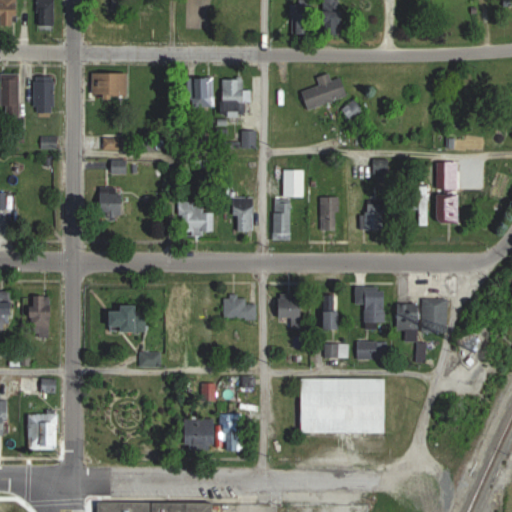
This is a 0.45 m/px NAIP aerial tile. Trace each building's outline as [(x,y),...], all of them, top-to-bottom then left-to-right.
[(0,0),(1,26),(22,26),(21,0),(0,0)] [(41,0),(42,26),(58,26),(57,0),(41,0)] [(114,0),(114,10),(127,10),(126,0),(114,0)] [(292,3),(292,35),(313,35),(313,3),(292,3)] [(130,96),(130,72),(107,72),(107,96),(130,96)] [(304,91),(311,110),(353,93),(346,76),(336,80),(333,72),(320,77),(322,84),(304,91)] [(23,117),(23,74),(5,74),(5,117),(23,117)] [(142,75),(142,105),(164,105),(164,75),(142,75)] [(59,78),(38,78),(38,111),(59,111),(59,78)] [(216,79),(198,79),(198,106),(216,106),(216,79)] [(224,111),(248,111),(248,84),(224,84),(224,111)] [(345,110),(356,122),(368,110),(357,98),(345,110)] [(61,148),(61,135),(42,135),(42,148),(61,148)] [(106,149),(125,149),(125,137),(106,137),(106,149)] [(131,159),(112,159),(112,174),(131,174),(131,159)] [(307,169),(286,169),(286,197),(307,197),(307,169)] [(103,193),(103,215),(127,215),(127,193),(103,193)] [(440,193),(440,221),(465,221),(465,193),(440,193)] [(342,196),(323,196),(323,225),(342,225),(342,196)] [(256,197),(236,197),(236,230),(256,230),(256,197)] [(275,239),(295,239),(295,199),(275,199),(275,239)] [(389,229),(389,201),(369,201),(369,229),(389,229)] [(432,224),(432,201),(423,201),(423,224),(432,224)] [(218,231),(218,204),(182,204),(182,231),(218,231)] [(368,329),(389,329),(389,285),(358,285),(358,304),(368,304),(368,329)] [(298,324),(313,318),(303,292),(280,301),(287,318),(295,315),(298,324)] [(56,294),(46,294),(46,308),(29,308),(29,335),(54,336),(56,294)] [(19,296),(0,296),(0,326),(19,327),(19,296)] [(424,329),(424,330),(450,331),(451,297),(426,296),(426,303),(399,302),(398,328),(424,329)] [(127,304),(127,308),(116,308),(116,330),(149,330),(149,304),(127,304)] [(191,306),(176,305),(174,324),(190,325),(191,306)] [(324,310),(324,327),(343,327),(343,310),(324,310)] [(358,340),(358,358),(389,358),(389,340),(358,340)] [(325,357),(351,357),(351,342),(326,341),(325,357)] [(164,350),(142,350),(142,365),(164,365),(164,350)] [(23,392),(61,392),(61,376),(23,376),(23,392)] [(391,432),(391,377),(305,377),(305,432),(391,432)] [(0,435),(10,436),(10,398),(0,398),(0,435)] [(62,412),(31,412),(31,449),(62,449),(62,412)] [(107,414),(92,414),(92,459),(107,459),(107,414)] [(249,449),(249,427),(229,427),(229,449),(249,449)] [(0,511),(31,511),(31,498),(0,497),(0,511)] [(218,511),(218,501),(102,501),(101,511),(218,511)]
